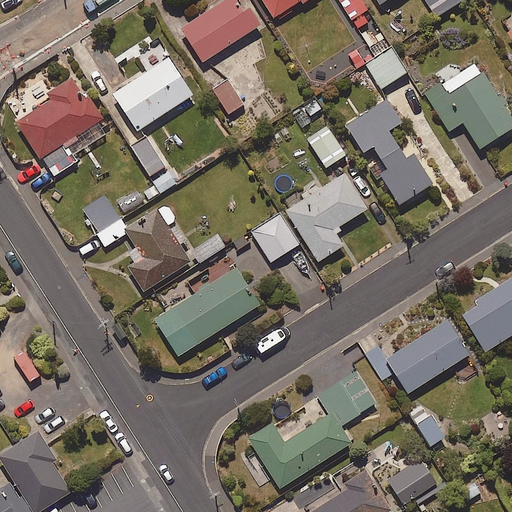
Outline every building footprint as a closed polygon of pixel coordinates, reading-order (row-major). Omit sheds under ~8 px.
[(240,9),(234,0),(230,0),(178,34),(200,67),(261,28),(246,5),(240,9)] [(306,0),(260,0),(274,21),(306,0)] [(371,20),(359,0),(338,0),(355,30),(371,20)] [(467,0),(428,0),(440,18),(467,0)] [(193,99),(160,46),(139,59),(149,75),(114,97),(136,134),(193,99)] [(407,75),(392,50),(366,66),(381,91),(407,75)] [(511,132),(511,121),(477,66),(427,97),(450,133),(463,125),(481,153),(511,132)] [(110,133),(75,80),(47,98),(51,104),(17,126),(53,180),(76,164),(72,158),(110,133)] [(244,107),(229,82),(213,92),(228,117),(244,107)] [(402,127),(387,104),(346,130),(363,157),(374,150),(380,160),(372,165),(400,208),(433,187),(414,157),(406,163),(389,135),(402,127)] [(346,158),(327,129),(307,141),(327,171),(346,158)] [(165,168),(146,138),(131,148),(150,178),(165,168)] [(367,213),(344,175),(285,211),(318,265),(344,249),(334,234),(367,213)] [(188,242),(166,207),(126,232),(145,262),(130,271),(144,294),(191,265),(180,247),(188,242)] [(299,248),(279,216),(251,234),(272,265),(299,248)] [(128,236),(120,222),(97,235),(104,249),(128,236)] [(225,249),(216,237),(190,254),(199,267),(225,249)] [(259,309),(236,272),(155,323),(178,360),(259,309)] [(511,338),(511,282),(460,315),(485,356),(511,338)] [(469,359),(447,325),(387,363),(379,350),(367,358),(383,381),(394,374),(409,397),(469,359)] [(376,406),(356,374),(318,399),(330,418),(285,446),(273,428),(249,443),(280,492),(351,447),(340,429),(376,406)] [(444,441),(424,407),(410,415),(431,449),(444,441)] [(511,437),(511,425),(501,407),(482,418),(499,445),(511,437)] [(57,464),(39,435),(0,459),(0,463),(31,511),(44,511),(71,495),(53,466),(57,464)] [(437,488),(421,462),(387,483),(403,509),(437,488)] [(390,511),(367,474),(344,488),(347,493),(317,511),(390,511)] [(482,497),(473,479),(458,487),(468,504),(482,497)] [(0,511),(27,511),(9,484),(0,489),(0,511)]
